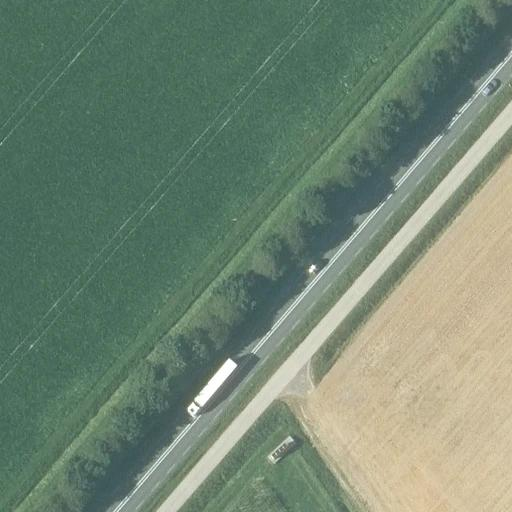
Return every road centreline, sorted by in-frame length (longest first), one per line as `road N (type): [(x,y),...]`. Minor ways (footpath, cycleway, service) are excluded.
road 1 (primary): [(118,511),(511,56)]
road 2 (unclassified): [(167,511),(511,113)]
